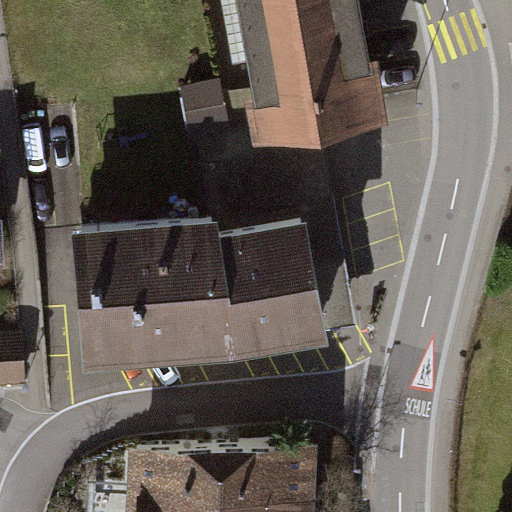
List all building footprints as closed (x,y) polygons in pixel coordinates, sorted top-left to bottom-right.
[(362,0),(229,0),(254,120),(256,134),(298,128),(383,115),(362,0)] [(81,214),(74,215),(86,355),(113,353),(235,343),(330,323),(298,128),(256,134),(254,120),(190,132),(200,203),(81,214)] [(0,329),(0,381),(26,380),(23,328),(0,329)] [(221,511),(225,440),(132,435),(127,511),(221,511)] [(221,511),(308,511),(312,445),(225,440),(221,511)]
